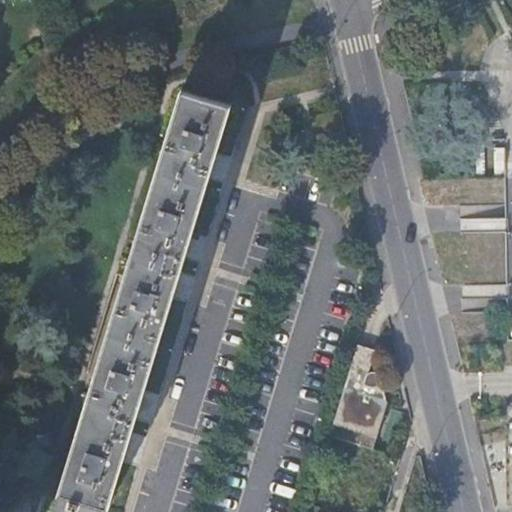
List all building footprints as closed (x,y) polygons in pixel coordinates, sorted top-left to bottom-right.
[(182,89),(53,511),(98,511),(101,504),(109,507),(231,104),(182,89)] [(502,336),(511,335),(511,177),(500,178),(502,336)] [(376,351),(358,345),(330,435),(360,444),(374,448),(388,400),(382,399),(380,384),(383,381),(384,376),(382,374),(380,372),(378,371),(374,371),(372,372),(369,376),(376,351)] [(360,444),(330,435),(326,450),(355,460),(360,444)] [(421,455),(418,454),(415,462),(406,491),(429,487),(421,455)] [(326,488),(315,485),(309,504),(316,506),(336,511),(366,511),(375,486),(362,483),(365,476),(352,472),(350,479),(341,476),(334,501),(323,497),(326,488)]
